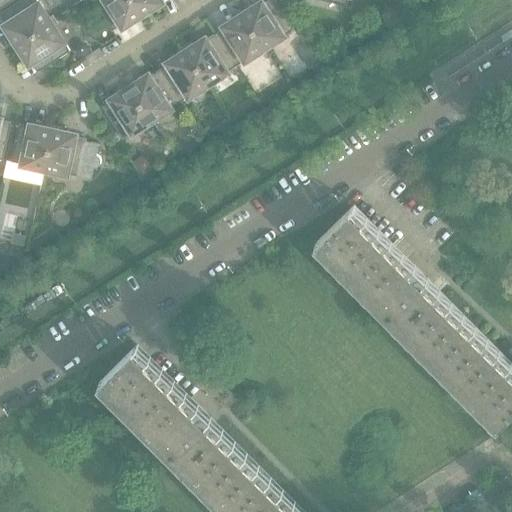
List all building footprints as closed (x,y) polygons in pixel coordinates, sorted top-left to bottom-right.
[(0,0),(0,8),(12,0),(0,0)] [(55,19),(52,15),(48,17),(36,0),(20,0),(0,13),(7,23),(5,24),(17,43),(55,19)] [(142,13),(133,0),(92,0),(111,30),(121,24),(123,26),(142,13)] [(133,0),(142,13),(161,1),(159,0),(133,0)] [(293,28),(275,0),(266,0),(263,3),(261,1),(242,13),(267,51),(271,48),(268,44),(293,28)] [(267,51),(242,13),(223,25),(225,27),(215,33),(236,65),(260,49),(263,54),(267,51)] [(69,50),(53,26),(57,23),(55,19),(17,43),(29,62),(31,61),(37,71),(69,50)] [(236,65),(215,33),(206,39),(205,37),(186,49),(210,87),(214,85),(212,81),(236,65)] [(316,54),(308,41),(296,48),(304,61),(316,54)] [(90,50),(87,43),(79,42),(74,49),(78,56),(85,57),(90,50)] [(210,87),(186,49),(167,61),(168,63),(159,69),(180,101),(204,86),(206,90),(210,87)] [(180,101),(159,69),(150,75),(148,73),(129,86),(154,124),(158,121),(155,117),(180,101)] [(154,124),(129,86),(111,98),(112,100),(102,106),(122,138),(147,122),(150,126),(154,124)] [(0,158),(3,159),(11,122),(0,119),(0,158)] [(43,173),(53,129),(31,124),(30,126),(19,124),(11,161),(40,167),(39,172),(43,173)] [(85,141),(86,138),(74,136),(75,133),(53,129),(43,173),(48,174),(49,169),(78,175),(91,179),(94,168),(97,167),(100,164),(101,160),(99,157),(96,155),(99,144),(85,141)] [(152,170),(146,160),(136,166),(142,176),(152,170)] [(511,410),(511,362),(354,204),(316,242),(497,425),(511,410)] [(13,234),(11,244),(24,246),(25,237),(13,234)] [(306,511),(138,343),(99,382),(229,511),(306,511)]
